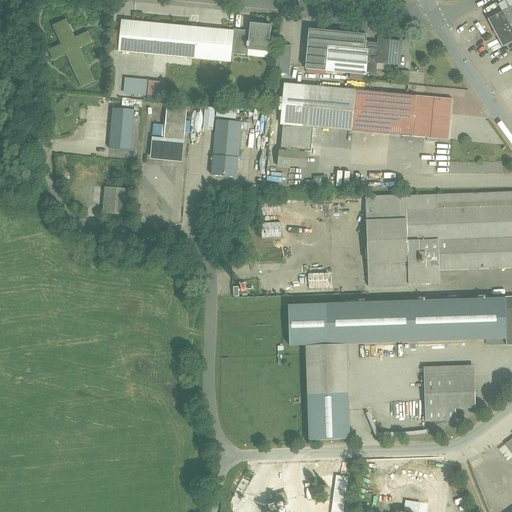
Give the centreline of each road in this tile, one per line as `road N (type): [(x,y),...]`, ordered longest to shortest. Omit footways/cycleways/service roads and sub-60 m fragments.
road 1 (residential): [(222,455),(455,448)]
road 2 (unclassified): [(431,9),(400,14),(229,0)]
road 3 (residential): [(436,19),(511,129)]
